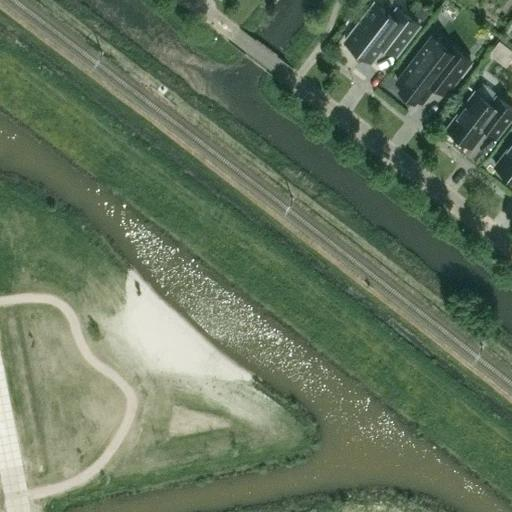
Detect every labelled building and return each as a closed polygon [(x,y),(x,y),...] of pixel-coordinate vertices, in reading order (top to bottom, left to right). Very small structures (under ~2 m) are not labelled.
[(395,54),(419,23),(398,8),(392,15),(381,7),(376,3),(372,8),(371,8),(346,41),(371,61),(382,46),(384,46),(395,54)] [(421,4),(414,13),(422,19),(429,9),(421,4)] [(445,93),(471,60),(451,45),(448,47),(437,39),(433,44),(429,41),(398,81),(402,85),(399,88),(415,100),(418,97),(422,100),(434,84),(445,93)] [(501,131),(511,116),(511,107),(497,96),(491,103),(475,91),(447,127),(472,147),(491,123),(501,131)] [(511,142),(495,165),(501,169),(499,172),(511,182),(511,142)]
